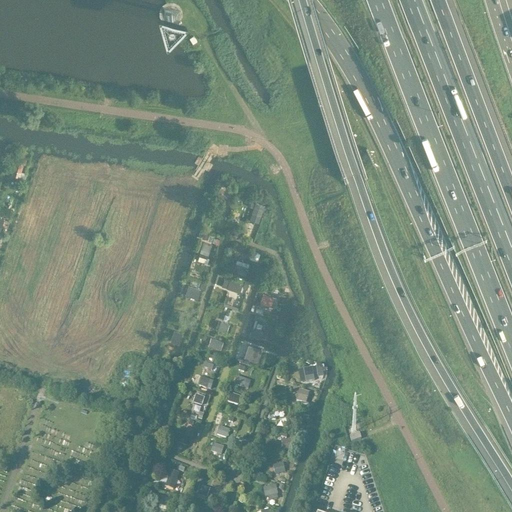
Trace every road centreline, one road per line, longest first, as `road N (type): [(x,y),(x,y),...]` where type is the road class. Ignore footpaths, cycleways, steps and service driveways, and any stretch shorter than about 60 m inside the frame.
road 1 (motorway): [(304,0),(355,172),(400,281),(437,362),(511,484)]
road 2 (track): [(274,0),(372,142),(472,374),(509,413)]
road 3 (motorway): [(308,0),(374,104),(511,418)]
road 4 (motorway): [(376,0),(511,346)]
road 5 (motorway): [(511,266),(408,0)]
road 6 (motorway): [(511,191),(438,0)]
